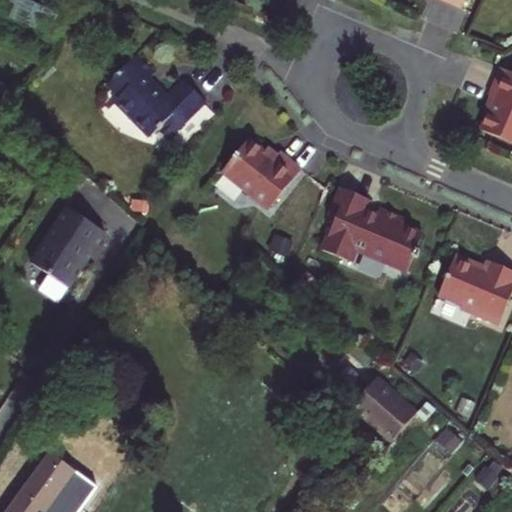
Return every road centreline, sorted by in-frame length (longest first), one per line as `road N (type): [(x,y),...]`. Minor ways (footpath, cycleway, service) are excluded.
road 1 (residential): [(303,71),(325,22),(430,66),(400,152)]
road 2 (residential): [(400,152),(336,123),(303,71)]
road 3 (residential): [(511,200),(400,152)]
